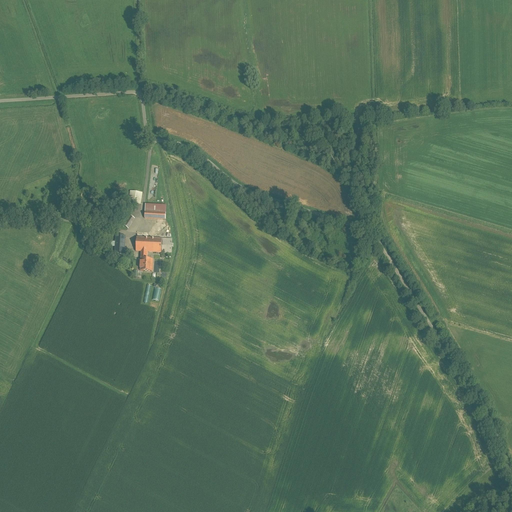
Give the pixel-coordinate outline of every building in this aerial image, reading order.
[(140,195),(129,194),(128,205),(139,206),(140,195)] [(165,208),(144,206),(142,219),(164,222),(165,208)] [(132,221),(127,218),(122,228),(126,231),(132,221)] [(122,239),(113,238),(112,254),(122,255),(122,239)] [(138,254),(138,260),(145,260),(145,254),(169,255),(170,242),(135,240),(134,254),(138,254)] [(151,262),(137,261),(136,273),(150,274),(151,262)]
